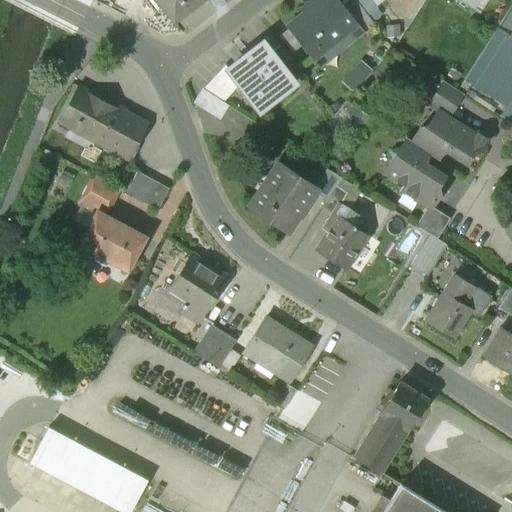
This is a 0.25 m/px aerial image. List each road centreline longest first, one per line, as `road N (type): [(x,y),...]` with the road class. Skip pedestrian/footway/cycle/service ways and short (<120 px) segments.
road 1 (residential): [(165,73),(212,204),(234,239),(511,419)]
road 2 (residential): [(55,0),(135,39),(165,73)]
